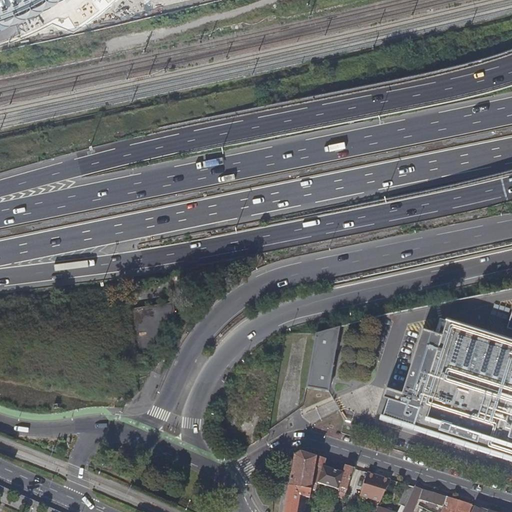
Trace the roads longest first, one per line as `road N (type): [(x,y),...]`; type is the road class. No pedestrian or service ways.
road 1 (motorway): [(511,70),(80,168),(0,194)]
road 2 (motorway): [(0,256),(511,149)]
road 3 (motorway): [(511,109),(0,213)]
road 4 (motorway): [(0,273),(148,259),(511,186)]
road 5 (motorway): [(511,230),(278,281),(218,319),(153,422),(124,427)]
road 6 (motorway): [(193,457),(199,394),(237,345),(268,324),(299,309),(511,262)]
road 7 (tertiary): [(511,505),(301,437),(229,475)]
